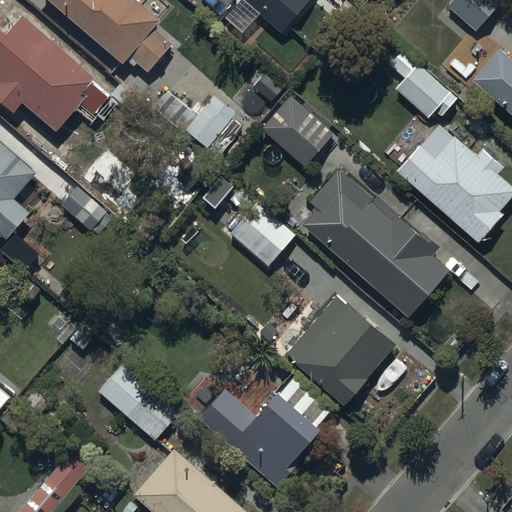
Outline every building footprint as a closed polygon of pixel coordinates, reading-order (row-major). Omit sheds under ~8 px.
[(136,0),(50,0),(124,64),(131,56),(151,73),(175,45),(156,28),(162,22),(158,18),(166,8),(156,0),(146,0),(142,5),(136,0)] [(282,33),(283,32),(311,0),(242,0),(226,18),(245,34),(262,15),(282,33)] [(494,0),(448,0),(443,6),(472,30),(496,1),(494,0)] [(97,116),(111,98),(93,84),(98,79),(24,18),(9,36),(3,30),(0,33),(0,82),(1,83),(0,83),(0,101),(16,114),(24,104),(59,133),(83,104),(97,116)] [(511,58),(503,51),(476,83),(511,113),(511,58)] [(421,65),(398,91),(429,120),(437,111),(443,117),(459,100),(421,65)] [(210,145),(221,154),(243,129),(233,120),(238,114),(216,95),(198,116),(167,90),(143,118),(195,163),(210,145)] [(292,96),(263,129),(307,168),(336,134),(292,96)] [(439,125),(398,172),(481,245),(506,216),(502,212),(511,200),(511,185),(501,175),(507,168),(484,148),(478,156),(457,137),(455,139),(439,125)] [(39,174),(0,140),(0,232),(8,240),(32,212),(18,199),(39,174)] [(318,209),(304,226),(410,318),(452,270),(436,256),(443,248),(424,231),(420,235),(398,215),(394,221),(373,203),(375,201),(340,170),(311,203),(318,209)] [(248,213),(230,234),(269,267),(297,235),(236,183),(227,195),(248,213)] [(346,406),(397,346),(337,295),(287,353),(300,364),(298,366),(346,406)] [(124,359),(98,390),(157,441),(183,411),(124,359)] [(256,414),(229,390),(203,419),(279,487),(311,452),(306,447),(322,429),(319,427),(335,409),(298,375),(281,394),(277,390),(256,414)] [(77,448),(19,511),(53,511),(96,465),(77,448)] [(247,511),(175,449),(134,496),(153,511),(247,511)]
